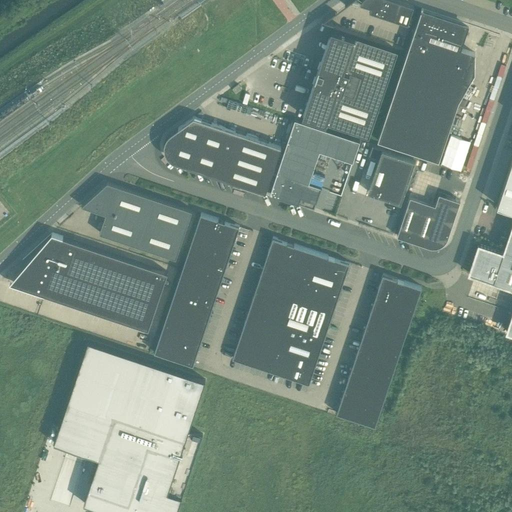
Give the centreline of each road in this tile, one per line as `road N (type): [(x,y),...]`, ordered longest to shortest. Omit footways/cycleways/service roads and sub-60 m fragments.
road 1 (unclassified): [(511,85),(452,258),(442,265),(152,173),(126,151)]
road 2 (unclassified): [(126,151),(329,0)]
road 3 (unclassified): [(0,263),(126,151)]
